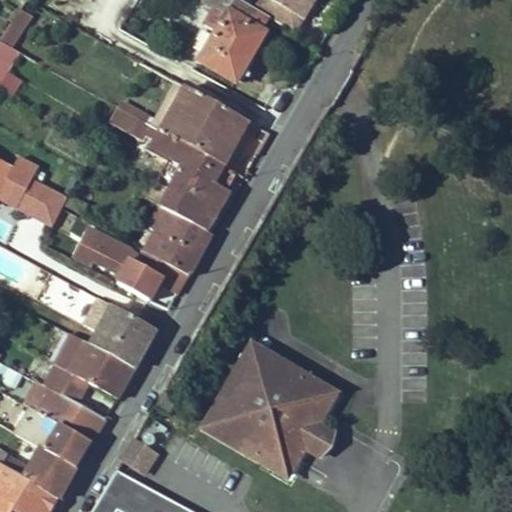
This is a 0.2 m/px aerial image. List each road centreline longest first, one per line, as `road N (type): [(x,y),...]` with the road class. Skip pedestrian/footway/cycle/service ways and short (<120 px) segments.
road 1 (unclassified): [(368,0),(75,511)]
road 2 (unknown): [(337,53),(372,141),(404,321),(380,511)]
